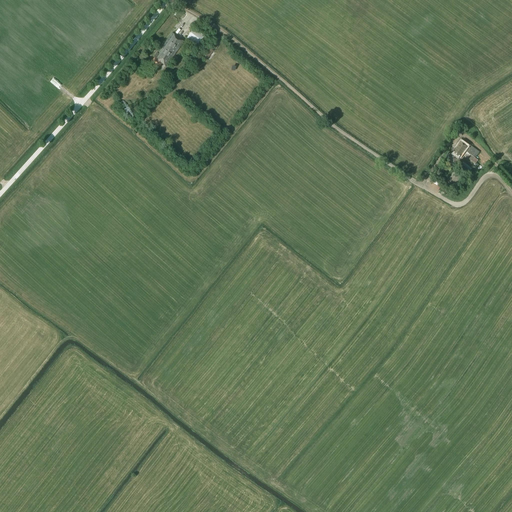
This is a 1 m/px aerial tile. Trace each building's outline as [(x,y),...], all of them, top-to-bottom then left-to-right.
[(187,38),(197,46),(204,36),(194,28),(187,38)] [(184,42),(172,34),(159,52),(160,52),(158,54),(157,53),(154,57),(155,57),(151,63),(154,66),(153,68),(157,71),(162,64),(166,68),(174,57),(179,50),(184,42)] [(207,59),(213,51),(208,47),(202,55),(207,59)] [(472,146),(470,148),(461,141),(453,151),(455,152),(454,153),(458,156),(459,155),(460,156),(465,150),(468,152),(464,156),(476,165),(479,161),(475,158),(480,152),(472,146)] [(465,162),(463,165),(470,171),(473,167),(465,162)] [(453,190),(461,177),(454,172),(445,185),(453,190)]
